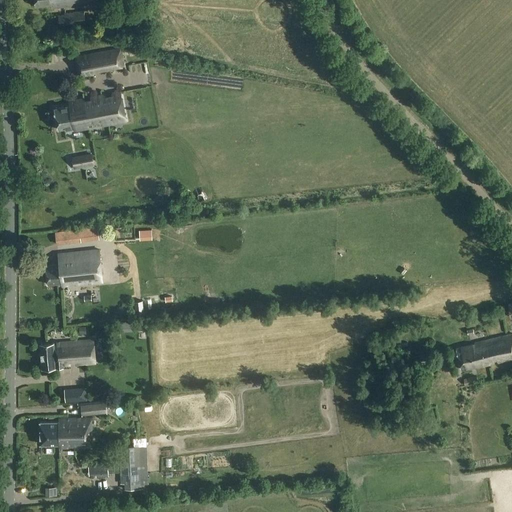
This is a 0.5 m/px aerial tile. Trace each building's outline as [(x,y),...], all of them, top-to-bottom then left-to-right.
[(98,2),(97,0),(34,0),(35,6),(51,4),(51,8),(98,2)] [(59,15),(60,27),(86,23),(84,11),(59,15)] [(123,65),(120,48),(77,57),(81,77),(93,74),(93,71),(123,65)] [(125,71),(55,82),(56,88),(126,78),(125,71)] [(101,95),(106,125),(126,121),(120,91),(112,93),(112,96),(106,97),(105,94),(101,95)] [(88,128),(106,125),(101,95),(89,97),(90,100),(84,101),(83,98),(88,128)] [(133,98),(133,120),(154,119),(153,97),(133,98)] [(74,130),(88,128),(83,98),(69,101),(69,105),(54,108),(58,130),(73,127),(74,130)] [(74,152),(69,153),(67,139),(62,140),(65,163),(75,162),(74,152)] [(92,153),(75,156),(77,169),(95,166),(92,153)] [(188,179),(188,166),(176,165),(175,178),(188,179)] [(219,203),(219,194),(178,197),(179,206),(219,203)] [(155,201),(163,208),(167,203),(159,196),(155,201)] [(151,230),(139,231),(140,240),(152,239),(151,230)] [(39,247),(83,244),(82,231),(39,234),(39,247)] [(61,284),(61,286),(102,282),(98,250),(57,254),(58,264),(45,265),(47,285),(61,284)] [(103,325),(102,329),(104,333),(109,332),(110,328),(108,324),(103,325)] [(497,363),(511,359),(511,334),(473,343),(474,345),(456,349),(460,369),(474,366),(475,368),(490,365),(489,361),(496,360),(497,363)] [(95,363),(92,340),(40,345),(42,368),(70,365),(70,362),(77,361),(77,365),(95,363)] [(464,379),(465,385),(478,383),(476,377),(464,379)] [(506,393),(500,397),(505,405),(511,401),(506,393)] [(106,413),(105,401),(78,404),(78,408),(81,407),(82,416),(106,413)] [(76,419),(60,420),(59,448),(67,448),(67,446),(73,446),(75,448),(74,427),(76,427),(76,419)] [(91,419),(76,419),(76,427),(74,427),(75,448),(92,448),(91,419)] [(59,448),(60,420),(59,420),(59,423),(40,423),(40,445),(59,445),(59,448)] [(119,446),(120,464),(120,467),(130,467),(130,480),(120,480),(121,484),(125,484),(141,483),(141,482),(140,446),(133,446),(119,446)] [(88,466),(89,477),(93,477),(93,474),(96,474),(96,476),(108,476),(108,473),(113,472),(113,465),(88,466)]
